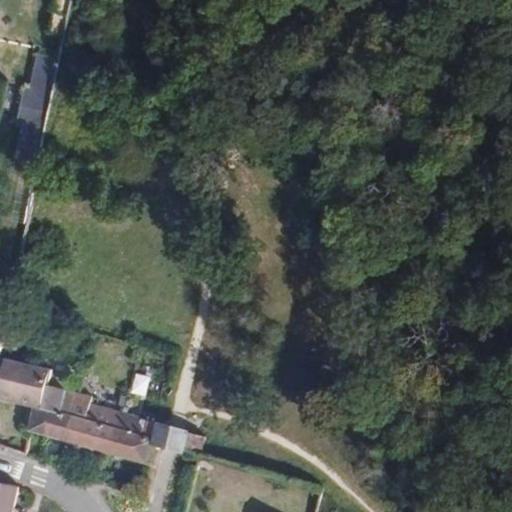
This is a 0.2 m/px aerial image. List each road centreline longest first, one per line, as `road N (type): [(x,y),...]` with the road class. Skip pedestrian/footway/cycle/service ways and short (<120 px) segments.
road 1 (track): [(181,401),(262,16)]
road 2 (track): [(365,511),(312,459),(259,428),(181,401)]
